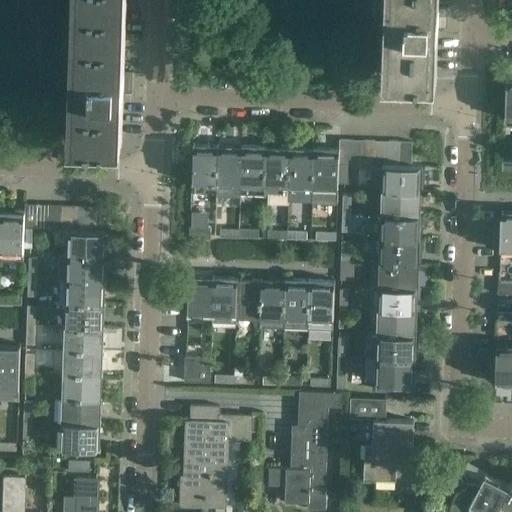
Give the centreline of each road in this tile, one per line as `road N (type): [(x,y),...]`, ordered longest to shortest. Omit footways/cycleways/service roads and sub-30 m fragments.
road 1 (unclassified): [(511,429),(458,427),(467,110)]
road 2 (unclassified): [(143,511),(154,172)]
road 3 (unclassified): [(157,99),(467,110)]
road 4 (residential): [(154,172),(0,168)]
